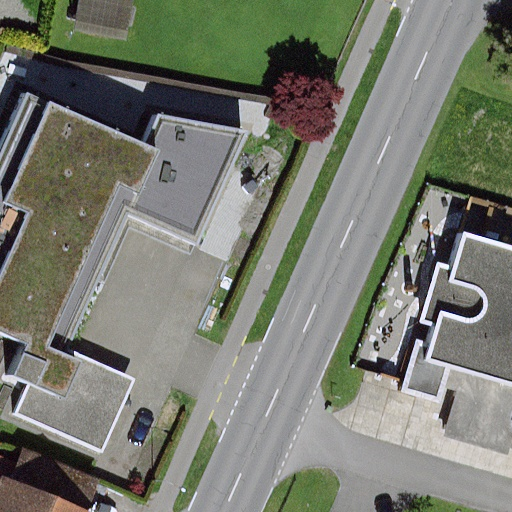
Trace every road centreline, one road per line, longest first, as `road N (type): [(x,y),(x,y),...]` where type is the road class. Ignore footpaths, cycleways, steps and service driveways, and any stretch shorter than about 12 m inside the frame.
road 1 (primary): [(269,423),(459,0)]
road 2 (residential): [(269,423),(511,496)]
